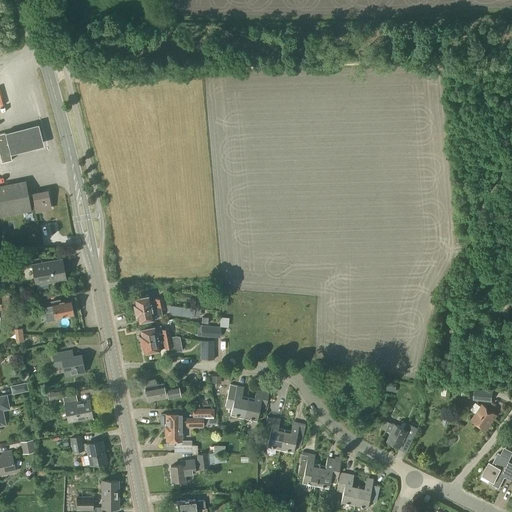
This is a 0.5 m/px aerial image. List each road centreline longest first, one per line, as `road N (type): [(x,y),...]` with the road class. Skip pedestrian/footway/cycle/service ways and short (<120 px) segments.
road 1 (secondary): [(143,511),(98,278)]
road 2 (residential): [(413,476),(342,434),(292,377),(233,367)]
road 3 (unknown): [(40,45),(13,61),(3,124),(23,167),(73,198)]
road 4 (track): [(511,329),(476,237),(481,209),(511,169)]
road 5 (secondary): [(64,132),(77,219),(98,278)]
road 6 (secondary): [(98,278),(64,132)]
road 7 (secondary): [(64,132),(27,0)]
